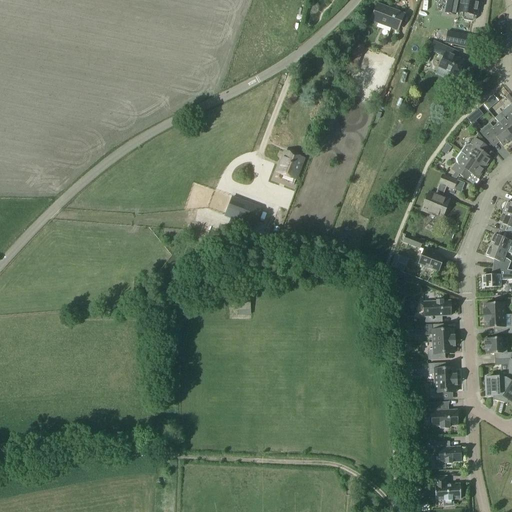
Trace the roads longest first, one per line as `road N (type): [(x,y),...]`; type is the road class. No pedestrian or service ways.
road 1 (unclassified): [(0,263),(86,175),(281,66),(357,0)]
road 2 (track): [(395,511),(354,462),(152,453),(0,479)]
road 3 (residential): [(471,408),(464,259),(494,181),(511,165)]
